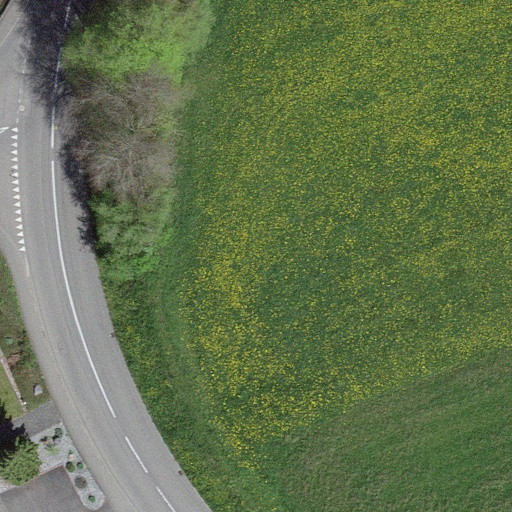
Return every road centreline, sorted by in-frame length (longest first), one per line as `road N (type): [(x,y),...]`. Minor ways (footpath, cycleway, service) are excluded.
road 1 (tertiary): [(178,511),(115,417),(75,318),(54,202),(52,123)]
road 2 (tertiary): [(52,123),(72,0)]
